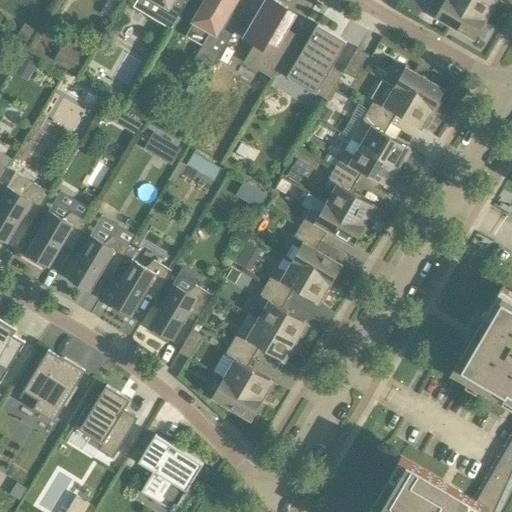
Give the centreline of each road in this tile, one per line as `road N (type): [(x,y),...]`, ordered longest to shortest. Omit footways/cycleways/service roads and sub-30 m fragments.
road 1 (residential): [(511,95),(276,498)]
road 2 (residential): [(276,498),(120,360),(0,288)]
road 3 (residential): [(511,87),(354,0)]
